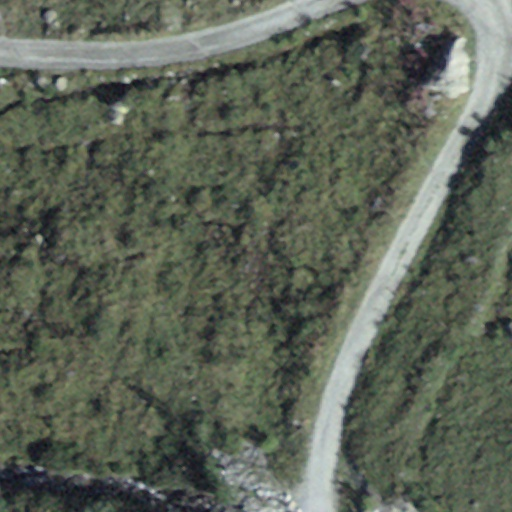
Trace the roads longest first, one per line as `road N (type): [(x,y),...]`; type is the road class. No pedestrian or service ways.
road 1 (track): [(492,0),(505,41),(379,310),(336,355),(312,511)]
road 2 (track): [(0,43),(115,49),(203,42),(319,0)]
